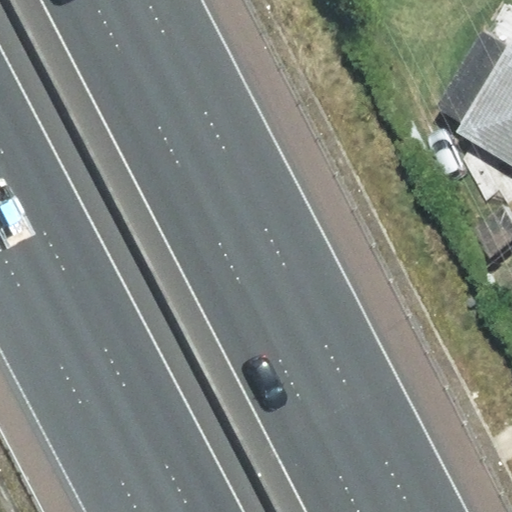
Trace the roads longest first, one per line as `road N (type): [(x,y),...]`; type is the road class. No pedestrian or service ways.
road 1 (motorway): [(119,0),(385,511)]
road 2 (motorway): [(167,511),(0,190)]
